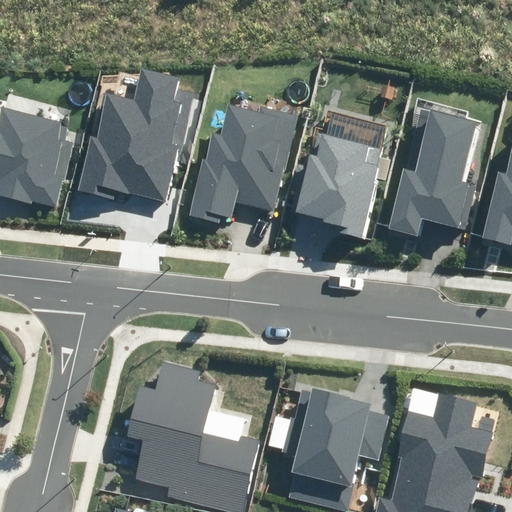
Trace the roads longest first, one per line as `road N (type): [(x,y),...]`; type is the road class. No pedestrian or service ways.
road 1 (residential): [(99,287),(511,326)]
road 2 (residential): [(99,287),(41,511)]
